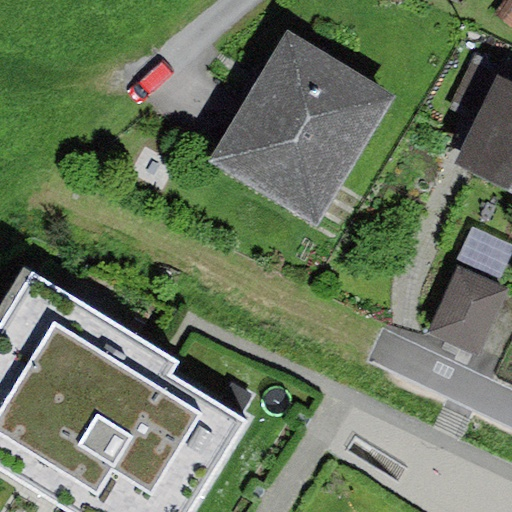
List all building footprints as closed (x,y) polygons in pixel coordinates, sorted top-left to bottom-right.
[(511,0),(508,0),(497,16),(511,26),(511,0)] [(395,93),(287,30),(212,161),(319,223),(395,93)] [(511,80),(498,74),(503,65),(477,53),(449,109),(475,122),(456,162),(511,189),(511,80)] [(0,466),(74,511),(188,511),(247,418),(172,372),(180,359),(171,353),(25,264),(0,304),(0,319),(2,321),(0,324),(0,466)] [(508,288),(459,266),(430,331),(479,353),(508,288)]
